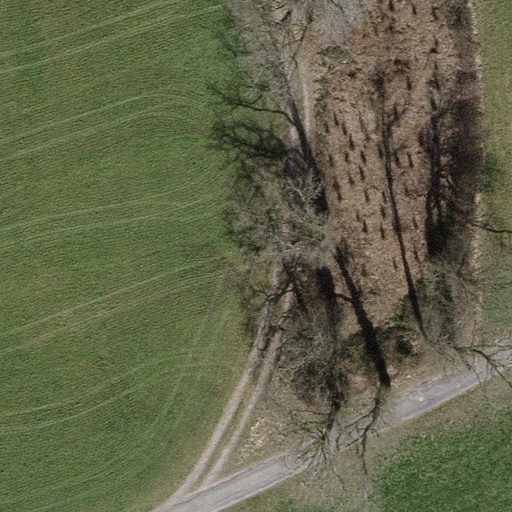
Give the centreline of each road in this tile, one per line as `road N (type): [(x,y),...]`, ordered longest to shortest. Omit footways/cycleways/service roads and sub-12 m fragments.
road 1 (track): [(183,511),(242,407),(290,280),(305,145),(289,0)]
road 2 (residential): [(190,511),(511,355)]
